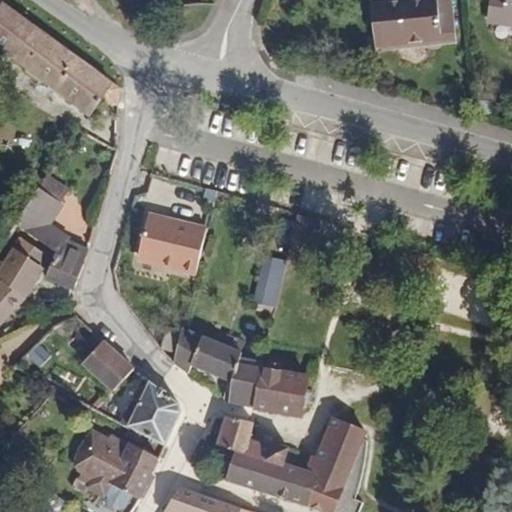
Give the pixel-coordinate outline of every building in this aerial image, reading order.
[(376,45),(452,37),(447,0),(382,0),(371,1),(376,45)] [(511,21),(511,0),(489,0),(488,19),(511,21)] [(19,2),(0,28),(0,35),(24,53),(46,22),(44,21),(19,2)] [(108,87),(108,72),(78,48),(46,22),(24,53),(83,97),(88,90),(94,95),(99,88),(108,87)] [(49,186),(57,173),(38,162),(30,174),(49,186)] [(53,189),(49,186),(30,174),(6,210),(41,237),(45,240),(33,261),(60,279),(73,237),(57,228),(60,221),(40,210),(53,189)] [(193,190),(196,177),(186,175),(182,187),(193,190)] [(182,240),(188,214),(128,202),(119,244),(152,251),(151,256),(177,262),(182,240)] [(300,208),(277,203),(276,210),(271,233),(293,237),(300,208)] [(270,241),(271,233),(276,210),(259,207),(255,223),(260,224),(258,238),(270,241)] [(0,234),(0,291),(28,255),(27,251),(34,240),(9,222),(0,234)] [(290,256),(293,237),(271,233),(270,241),(267,252),(290,256)] [(151,256),(152,251),(119,244),(117,249),(151,256)] [(250,307),(261,256),(246,253),(236,296),(240,298),(238,305),(250,307)] [(256,309),(266,257),(261,256),(250,307),(256,309)] [(151,317),(146,337),(161,341),(165,320),(151,317)] [(209,390),(215,394),(237,398),(245,361),(246,354),(219,349),(224,340),(210,333),(205,342),(196,338),(194,334),(165,320),(161,341),(159,351),(174,363),(178,354),(213,371),(209,390)] [(98,382),(117,361),(78,325),(72,333),(80,341),(66,354),(98,382)] [(38,343),(28,354),(41,365),(50,354),(38,343)] [(290,383),(291,370),(245,361),(237,398),(286,405),(288,393),(295,395),(296,384),(290,383)] [(164,408),(162,392),(134,373),(127,384),(122,382),(102,415),(109,419),(113,416),(149,438),(164,408)] [(336,415),(320,410),(314,427),(333,430),(336,415)] [(352,428),(354,421),(336,415),(333,430),(314,427),(300,465),(270,455),(276,438),(260,434),(258,438),(237,432),(241,414),(234,411),(232,415),(233,416),(225,441),(227,441),(217,470),(265,486),(328,508),(352,428)] [(215,412),(207,436),(225,441),(233,416),(232,415),(215,412)] [(107,500),(114,487),(122,492),(131,477),(135,468),(143,452),(112,434),(111,436),(97,428),(92,431),(87,428),(78,430),(72,432),(74,437),(67,441),(60,446),(62,451),(56,455),(59,465),(63,467),(74,473),(72,478),(70,481),(81,487),(88,484),(91,492),(99,496),(100,502),(107,500)] [(357,441),(356,430),(352,428),(328,508),(339,511),(349,511),(356,492),(349,489),(353,473),(356,459),(357,441)] [(63,467),(60,472),(72,478),(74,473),(63,467)] [(239,511),(244,503),(167,476),(152,500),(182,511),(239,511)]
